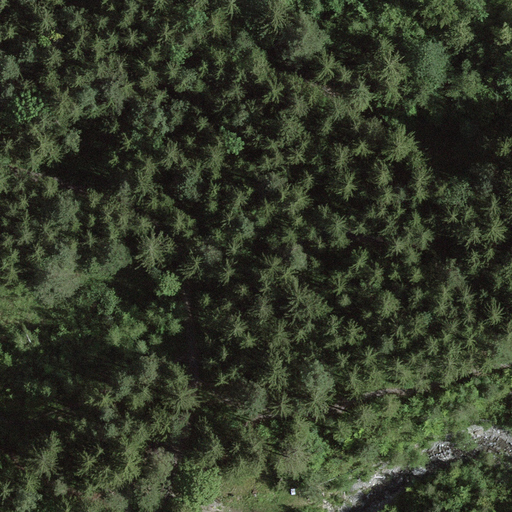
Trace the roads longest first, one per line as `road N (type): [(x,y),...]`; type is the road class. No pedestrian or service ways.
road 1 (track): [(163,510),(206,304),(206,260),(185,219),(0,151)]
road 2 (track): [(242,0),(292,62),(401,134),(511,147)]
road 3 (track): [(501,0),(468,59),(449,140)]
